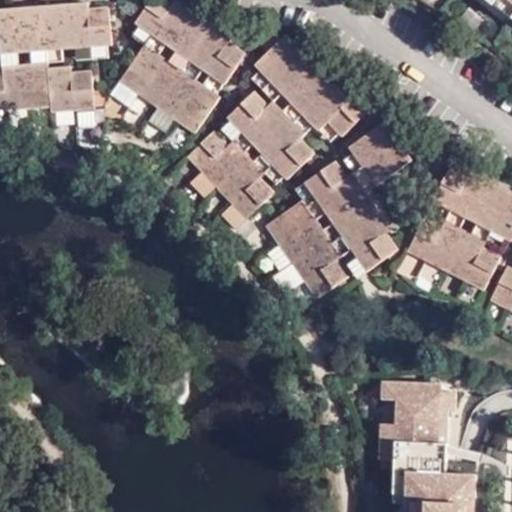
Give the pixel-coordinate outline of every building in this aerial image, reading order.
[(217,82),(232,92),(252,62),(235,49),(240,43),(185,5),(180,12),(163,0),(162,0),(142,31),(144,32),(171,50),(184,59),(209,77),(217,82)] [(3,58),(21,56),(34,55),(65,52),(77,51),(111,48),(121,47),(117,10),(94,12),(94,7),(1,16),(1,22),(0,21),(0,43),(2,43),(3,58)] [(171,50),(144,32),(137,43),(148,51),(163,62),(171,50)] [(298,108),(320,131),(325,135),(333,128),(346,140),(372,116),(358,101),(354,105),(290,41),(284,45),(272,33),(259,45),(272,60),(261,70),(266,75),(287,97),(298,108)] [(112,60),(111,48),(77,51),(78,63),(112,60)] [(201,138),(224,104),(209,93),(201,88),(176,71),(163,62),(148,51),(125,85),(201,138)] [(65,52),(34,55),(34,67),(51,66),(66,64),(65,52)] [(22,68),(21,56),(3,58),(4,70),(22,68)] [(201,88),(209,77),(184,59),(176,71),(201,88)] [(34,67),(22,68),(4,70),(5,80),(0,80),(0,116),(54,111),(55,116),(98,112),(93,74),(74,74),(74,70),(51,71),(51,66),(34,67)] [(277,104),(287,97),(266,75),(257,83),(277,104)] [(209,93),(224,104),(232,92),(217,82),(209,93)] [(266,156),(289,180),(292,184),(319,159),(305,145),(311,138),(288,116),(277,105),(271,110),(258,97),(233,122),(236,125),(258,148),(266,156)] [(288,116),(311,138),(320,131),(298,108),(288,116)] [(227,135),(238,145),(249,157),(258,148),(236,125),(227,135)] [(333,128),(325,135),(338,148),(346,140),(333,128)] [(359,159),(378,186),(382,191),(417,167),(390,129),(354,152),(359,159)] [(266,184),(271,179),(258,166),(249,157),(238,145),(231,151),(218,136),(191,161),(251,223),(278,197),(266,184)] [(258,166),(271,179),(280,188),(289,180),(266,156),(258,166)] [(367,193),(378,186),(359,159),(349,165),(356,178),(367,193)] [(395,235),(367,193),(356,178),(350,182),(339,166),(310,186),(332,218),(338,227),(357,254),(364,264),(372,276),(403,256),(391,238),(395,235)] [(439,204),(445,207),(473,222),(485,228),(511,241),(511,193),(475,175),(472,180),(455,171),(439,204)] [(332,218),(310,186),(300,192),(308,205),(322,225),(332,218)] [(322,225),(308,205),(270,230),(322,304),(351,282),(340,265),(347,260),(328,234),(322,225)] [(438,220),(449,226),(466,234),(473,222),(445,207),(438,220)] [(466,234),(449,226),(445,232),(428,223),(412,256),(489,294),(506,262),(491,253),(494,249),(478,240),(466,234)] [(347,260),(357,254),(338,227),(328,234),(347,260)] [(478,240),(494,249),(505,253),(511,241),(485,228),(478,240)] [(361,283),(372,276),(364,264),(353,271),(361,283)] [(511,272),(496,302),(511,311),(511,272)] [(454,277),(449,285),(474,302),(479,294),(454,277)] [(478,511),(481,469),(451,468),(455,394),(441,394),(442,382),(385,379),(384,398),(398,399),(397,422),(381,421),(380,439),(394,439),(392,504),(421,505),(420,511),(478,511)]
